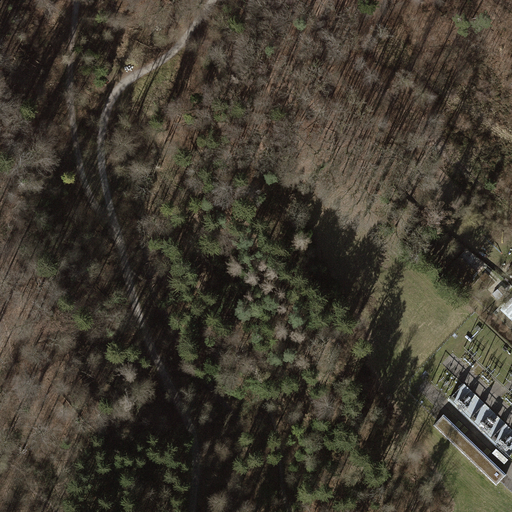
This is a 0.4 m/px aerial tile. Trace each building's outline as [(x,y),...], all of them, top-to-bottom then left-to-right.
[(299,194),(292,197),(296,206),(303,203),(299,194)] [(455,260),(449,266),(466,282),(472,276),(455,260)] [(511,298),(502,308),(511,317),(511,298)] [(461,384),(451,400),(474,414),(484,398),(461,384)] [(506,474),(444,414),(438,420),(434,425),(496,485),(500,481),(506,474)]
